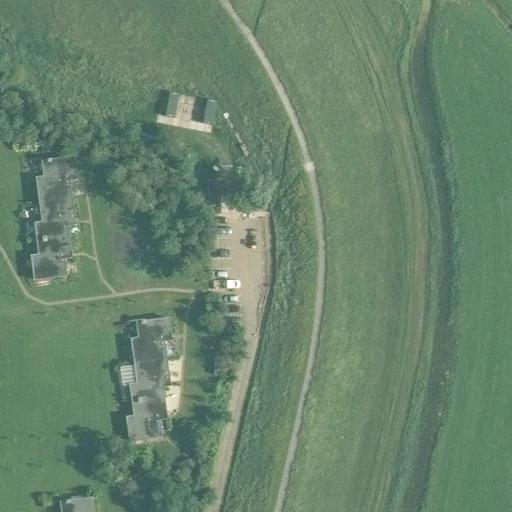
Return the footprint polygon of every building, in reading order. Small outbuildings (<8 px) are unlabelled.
[(40,200),(71,196),(69,180),(76,179),(73,157),(42,161),(44,177),(37,177),(40,200)] [(71,196),(40,200),(42,222),(35,223),(37,239),(68,235),(67,225),(75,224),(71,196)] [(68,235),(37,239),(39,255),(31,256),(34,279),(66,275),(64,258),(71,257),(68,235)] [(134,362),(166,357),(164,341),(171,340),(168,318),(137,322),(139,338),(132,339),(134,362)] [(166,357),(134,362),(137,384),(130,385),(132,400),(164,396),(162,387),(169,386),(166,357)] [(164,396),(132,400),(135,416),(127,417),(130,441),(162,437),(159,419),(167,418),(164,396)] [(94,511),(92,498),(61,502),(62,511),(94,511)]
